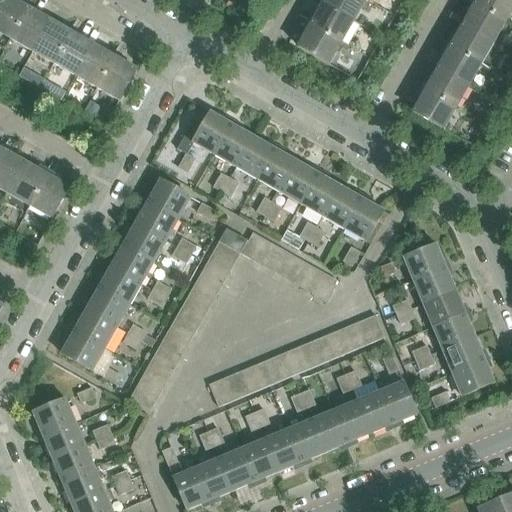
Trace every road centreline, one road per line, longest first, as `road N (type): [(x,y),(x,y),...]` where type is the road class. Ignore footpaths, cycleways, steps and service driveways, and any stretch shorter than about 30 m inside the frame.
road 1 (residential): [(511,286),(462,194),(367,139)]
road 2 (residential): [(337,511),(511,438)]
road 3 (residential): [(106,182),(185,36)]
road 4 (residential): [(367,139),(448,0)]
road 5 (residential): [(367,139),(252,75)]
road 6 (residential): [(41,295),(106,182)]
road 7 (residential): [(106,182),(0,121)]
